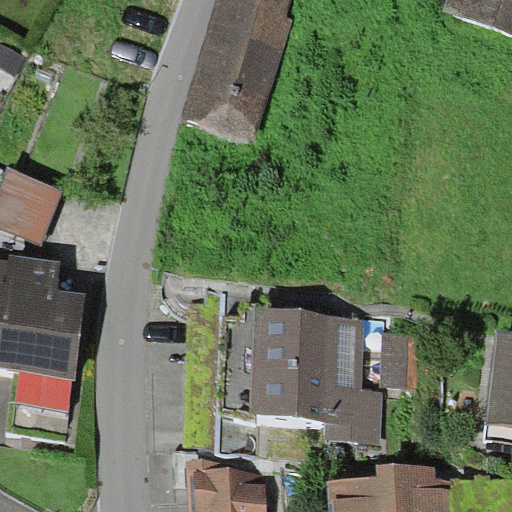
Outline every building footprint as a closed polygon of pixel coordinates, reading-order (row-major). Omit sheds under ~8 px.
[(220,0),(206,53),(188,118),(258,138),(291,22),(283,20),(288,0),(220,0)] [(0,228),(41,245),(61,196),(7,174),(0,191),(0,228)] [(0,374),(82,383),(91,299),(59,296),(62,270),(0,262),(0,374)] [(325,431),(370,431),(370,391),(349,391),(349,312),(250,312),(250,418),(325,418),(325,431)] [(511,351),(491,349),(483,441),(511,443),(511,351)] [(188,511),(260,511),(257,464),(185,469),(188,511)] [(328,511),(449,511),(450,484),(329,482),(328,511)]
